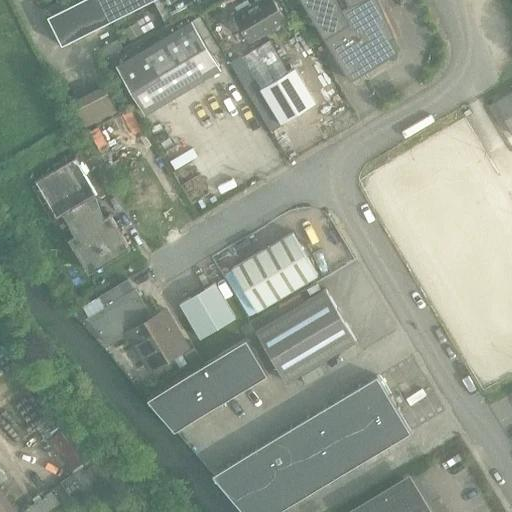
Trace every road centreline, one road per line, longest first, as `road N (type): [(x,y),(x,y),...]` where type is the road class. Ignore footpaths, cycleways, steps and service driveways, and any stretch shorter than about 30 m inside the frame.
road 1 (unclassified): [(511,481),(324,166)]
road 2 (unclassified): [(324,166),(478,75),(447,0)]
road 3 (unknown): [(416,320),(208,434)]
road 4 (unclassified): [(162,262),(324,166)]
